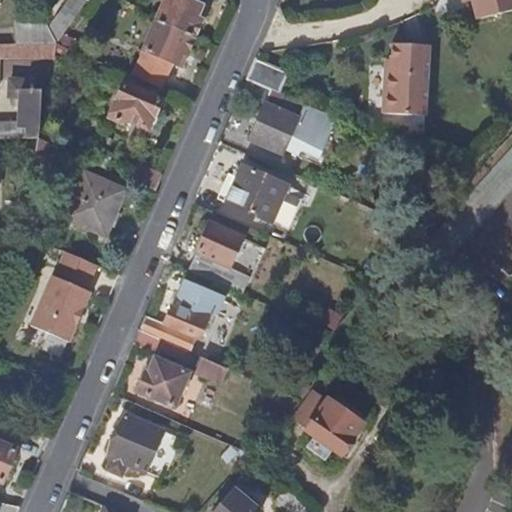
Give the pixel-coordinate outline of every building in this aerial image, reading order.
[(76,18),(87,2),(84,0),(70,0),(64,9),(76,18)] [(183,0),(165,0),(155,23),(194,39),(201,22),(195,20),(200,7),(183,0)] [(511,0),(470,0),(474,20),(511,13),(511,0)] [(206,10),(200,7),(195,20),(201,22),(206,10)] [(132,79),(160,90),(171,66),(175,67),(181,54),(186,57),(194,39),(155,23),(132,79)] [(391,43),(390,59),(390,73),(384,73),(382,113),(424,115),(427,45),(391,43)] [(3,57),(1,63),(36,61),(37,48),(12,49),(11,58),(3,57)] [(37,48),(36,61),(54,61),(54,48),(37,48)] [(0,63),(1,63),(3,57),(11,58),(12,49),(0,49),(0,63)] [(181,54),(175,67),(181,70),(186,57),(181,54)] [(269,92),(276,95),(284,76),(254,63),(246,82),(269,92)] [(150,118),(153,119),(160,102),(156,100),(160,90),(132,79),(128,77),(124,87),(122,86),(109,119),(122,125),(125,123),(144,131),(150,118)] [(20,102),(19,93),(8,92),(9,102),(20,102)] [(276,95),(269,92),(248,142),(282,156),(284,152),(297,158),(300,152),(318,161),(336,120),(276,95)] [(0,127),(0,143),(34,142),(37,142),(41,97),(39,97),(19,93),(20,102),(24,127),(0,127)] [(424,115),(382,113),(382,124),(423,136),(424,115)] [(156,121),(153,119),(150,118),(144,131),(151,134),(156,121)] [(48,170),(54,150),(37,142),(31,166),(48,170)] [(89,164),(103,170),(110,155),(95,149),(89,164)] [(511,151),(478,189),(497,205),(511,188),(511,151)] [(156,192),(162,177),(137,167),(131,181),(156,192)] [(85,175),(66,221),(105,238),(124,192),(85,175)] [(242,175),(237,187),(227,211),(269,230),(285,194),(242,175)] [(216,206),(227,211),(237,187),(226,183),(216,206)] [(448,258),(497,205),(478,189),(432,239),(412,262),(430,279),(448,258)] [(198,255),(204,258),(213,263),(230,270),(243,240),(211,226),(198,255)] [(66,345),(88,295),(83,293),(95,267),(68,256),(64,254),(53,280),(50,279),(29,329),(66,345)] [(213,263),(204,258),(202,264),(211,268),(213,263)] [(146,318),(140,333),(185,353),(191,339),(196,341),(208,315),(211,316),(219,297),(184,282),(172,310),(170,309),(163,325),(146,318)] [(138,332),(132,348),(156,358),(159,353),(181,362),(185,353),(140,333),(138,332)] [(217,386),(224,370),(200,360),(193,375),(217,386)] [(145,376),(137,392),(173,409),(187,376),(156,361),(148,378),(145,376)] [(311,394),(293,419),(308,429),(305,433),(314,439),(306,450),(324,463),(333,452),(340,458),(362,427),(327,402),(326,404),(311,394)] [(110,459),(104,471),(120,478),(126,466),(158,481),(176,439),(123,416),(105,457),(110,459)] [(0,484),(1,485),(22,435),(0,431),(0,484)] [(236,487),(215,511),(257,511),(244,500),(247,496),(236,487)] [(305,511),(285,490),(271,504),(279,511),(305,511)]
